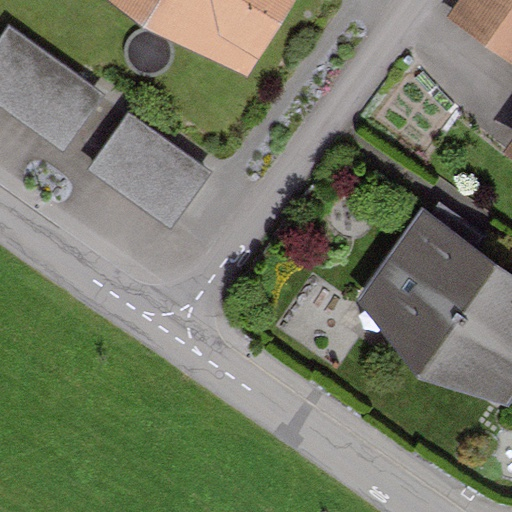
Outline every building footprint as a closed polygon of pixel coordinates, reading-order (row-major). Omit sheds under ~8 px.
[(249,32),(269,0),(166,0),(207,25),(215,11),(249,32)] [(511,0),(468,0),(461,10),(491,31),(511,1),(511,0)] [(511,45),(511,1),(491,31),(511,45)] [(84,83),(8,28),(0,39),(0,98),(49,133),(84,83)] [(205,169),(128,114),(92,165),(169,220),(205,169)] [(440,209),(385,287),(415,308),(404,323),(464,365),(473,353),(503,374),(511,360),(511,285),(505,296),(456,262),(475,234),(440,209)]
